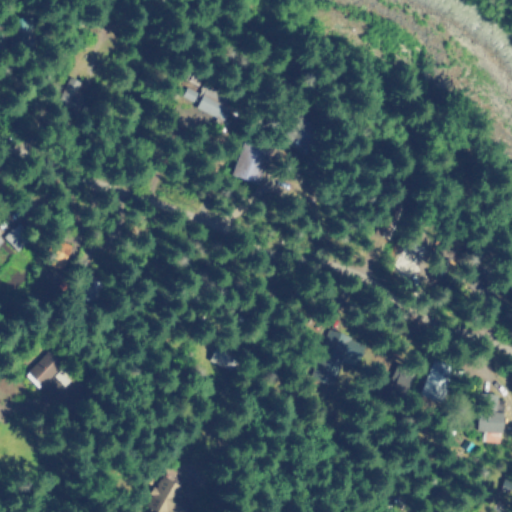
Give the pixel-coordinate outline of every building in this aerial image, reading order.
[(30,40),(11,42),(9,15),(28,13),(30,40)] [(78,96),(73,108),(53,99),(53,98),(49,96),(63,70),(76,77),(68,92),(78,96)] [(234,103),(221,121),(194,105),(205,86),(234,103)] [(181,96),(192,101),(196,92),(186,87),(181,96)] [(313,118),(299,148),(279,139),(292,109),(313,118)] [(265,152),(253,180),(229,169),(241,141),(265,152)] [(1,237),(14,250),(28,236),(16,223),(1,237)] [(69,246),(59,267),(42,259),(53,239),(69,246)] [(457,257),(448,280),(433,274),(442,251),(457,257)] [(98,282),(92,300),(73,293),(80,276),(98,282)] [(362,342),(354,363),(340,357),(330,382),(309,373),(326,328),(362,342)] [(236,356),(229,369),(205,357),(212,344),(236,356)] [(56,365),(35,384),(23,371),(43,352),(56,365)] [(448,369),(436,399),(419,393),(431,362),(448,369)] [(409,378),(397,398),(384,391),(395,371),(409,378)] [(476,430),(500,433),(502,412),(478,410),(476,430)] [(179,486),(165,511),(160,511),(141,502),(156,473),(179,486)]
